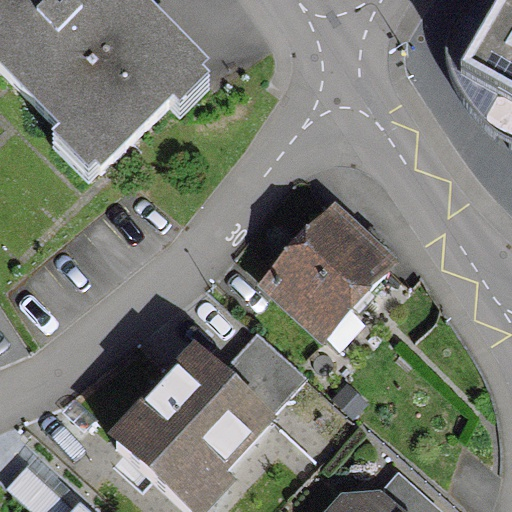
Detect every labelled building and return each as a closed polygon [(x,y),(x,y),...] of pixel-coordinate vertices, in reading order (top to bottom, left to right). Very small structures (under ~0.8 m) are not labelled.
[(0,0),(0,80),(96,179),(195,81),(115,0),(0,0)] [(511,0),(465,82),(511,109),(511,0)] [(262,292),(319,345),(385,273),(328,220),(262,292)] [(216,388),(193,366),(113,452),(177,511),(186,511),(262,430),(260,429),(301,385),(257,344),(216,388)] [(428,511),(394,481),(380,497),(381,511),(373,505),(334,507),(330,511),(428,511)]
